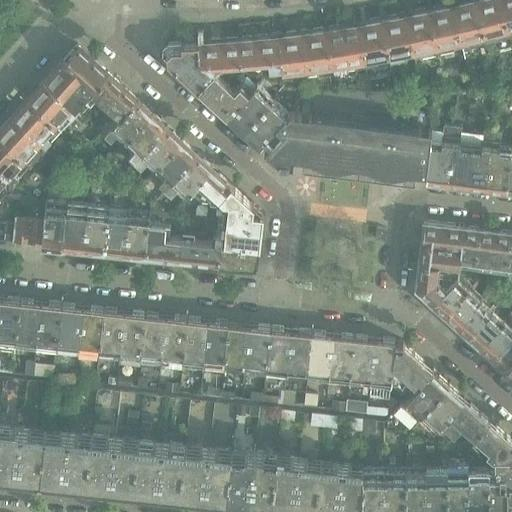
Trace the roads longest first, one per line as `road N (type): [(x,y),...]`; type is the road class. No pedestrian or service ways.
road 1 (residential): [(124,0),(117,44),(284,196),(279,297)]
road 2 (residential): [(0,268),(279,297)]
road 3 (residential): [(392,309),(405,207),(420,199),(511,209)]
road 4 (residential): [(511,405),(392,309)]
